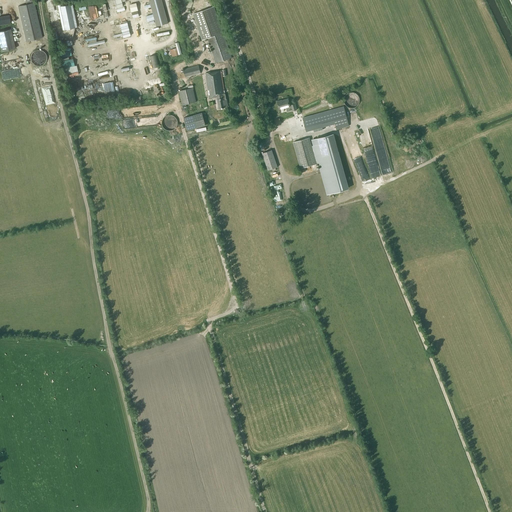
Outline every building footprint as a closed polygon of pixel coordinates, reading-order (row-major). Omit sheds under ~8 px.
[(168,23),(162,0),(149,0),(153,14),(146,16),(148,22),(155,20),(156,24),(150,25),(150,28),(168,23)] [(34,2),(26,4),(17,7),(27,42),(43,37),(34,2)] [(139,10),(137,3),(130,4),(132,12),(139,10)] [(75,28),(70,4),(60,6),(65,30),(75,28)] [(97,4),(88,6),(90,19),(99,18),(97,4)] [(232,57),(214,6),(193,14),(202,40),(207,38),(216,63),(232,57)] [(10,15),(0,15),(0,24),(10,23),(10,15)] [(120,23),(123,37),(131,35),(128,22),(120,23)] [(0,46),(1,52),(15,48),(11,29),(0,31),(0,46)] [(170,49),(172,56),(182,53),(179,41),(175,42),(177,47),(170,49)] [(61,57),(71,56),(71,48),(60,48),(61,57)] [(31,55),(30,58),(31,60),(32,63),(34,64),(36,66),(39,66),(41,66),(44,64),(45,63),(47,60),(47,58),(47,55),(45,53),(44,51),(41,50),(39,49),(36,50),(34,51),(32,53),(31,55)] [(73,58),(64,60),(65,67),(74,65),(73,58)] [(4,77),(23,74),(22,67),(9,69),(8,62),(3,63),(5,73),(3,73),(4,77)] [(67,74),(78,71),(76,65),(65,68),(67,74)] [(201,72),(199,65),(183,69),(185,76),(201,72)] [(226,99),(225,93),(221,71),(206,73),(210,98),(217,97),(219,109),(225,108),(225,107),(228,106),(227,98),(226,99)] [(105,95),(115,93),(113,81),(103,83),(105,95)] [(196,102),(193,87),(179,91),(182,105),(196,102)] [(293,111),(297,110),(295,103),(291,105),(291,106),(290,106),(288,98),(282,100),(277,101),(279,109),(286,107),(287,111),(293,110),(293,111)] [(344,106),(331,110),(335,123),(337,129),(350,126),(344,106)] [(335,123),(331,110),(303,118),(306,131),(335,123)] [(206,125),(202,112),(184,117),(187,130),(206,125)] [(309,137),(293,142),(301,168),(319,163),(328,194),(348,188),(333,134),(313,139),(315,147),(312,147),(309,137)] [(278,167),(272,149),(262,153),(268,170),(278,167)]
